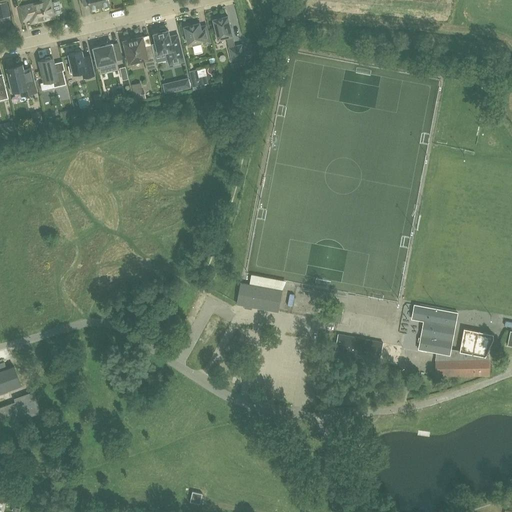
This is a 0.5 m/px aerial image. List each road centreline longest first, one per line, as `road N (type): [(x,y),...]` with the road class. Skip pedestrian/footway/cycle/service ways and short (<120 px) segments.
road 1 (residential): [(0,49),(213,0)]
road 2 (track): [(511,373),(438,400),(321,419)]
